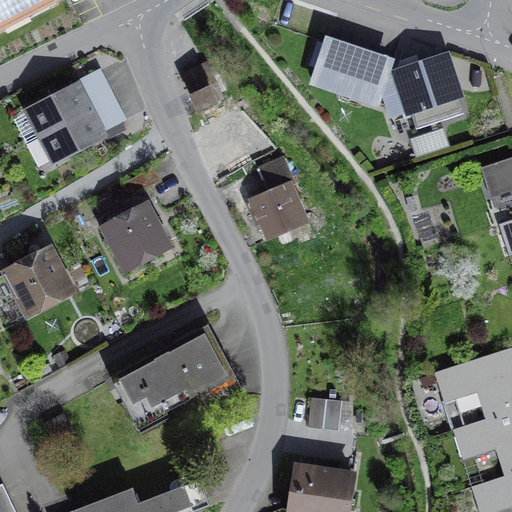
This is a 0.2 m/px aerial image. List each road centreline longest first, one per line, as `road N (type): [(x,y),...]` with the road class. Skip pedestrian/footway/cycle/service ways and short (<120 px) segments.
road 1 (tertiary): [(175,135),(234,263),(277,393),(264,488),(249,511)]
road 2 (unknown): [(234,263),(28,400),(13,418),(16,452),(34,485)]
road 3 (residential): [(175,135),(0,241)]
road 4 (residential): [(0,88),(136,16)]
road 5 (tertiary): [(136,16),(175,135)]
